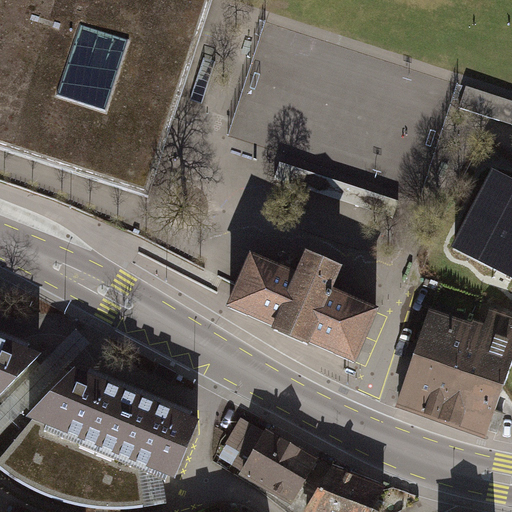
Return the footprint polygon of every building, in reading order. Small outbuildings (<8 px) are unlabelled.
[(0,0),(0,149),(148,198),(212,0),(0,0)] [(476,205),(506,223),(511,212),(511,193),(490,181),(476,205)] [(231,308),(356,363),(378,312),(332,292),(340,272),(306,257),(298,276),(253,256),(231,308)] [(488,334),(431,315),(417,359),(473,378),(488,334)] [(511,355),(511,322),(493,316),(488,334),(473,378),(501,387),(511,355)] [(0,436),(94,344),(78,328),(0,404),(0,436)] [(0,395),(39,357),(0,340),(0,395)] [(401,406),(486,434),(501,387),(473,378),(417,359),(401,406)] [(136,463),(172,478),(195,423),(74,375),(30,418),(35,420),(136,463)] [(35,420),(0,462),(0,467),(23,483),(43,494),(61,500),(81,505),(108,508),(143,506),(136,463),(35,420)] [(292,500),(315,460),(267,432),(244,473),(292,500)] [(364,511),(377,488),(333,472),(306,511),(364,511)]
